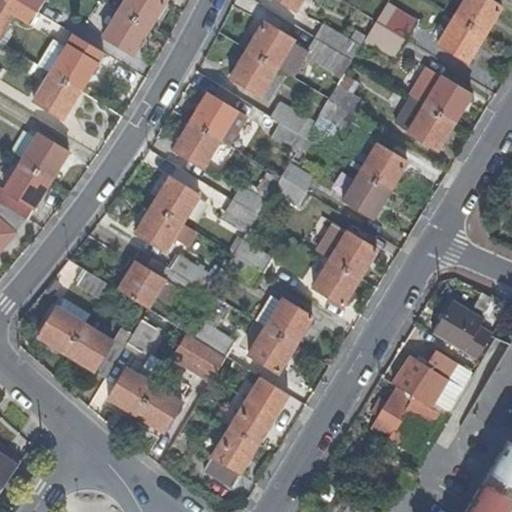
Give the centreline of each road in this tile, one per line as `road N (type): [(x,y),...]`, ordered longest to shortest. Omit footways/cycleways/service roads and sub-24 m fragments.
road 1 (residential): [(0,314),(145,119),(211,0)]
road 2 (residential): [(269,511),(434,240)]
road 3 (residential): [(434,240),(511,109)]
